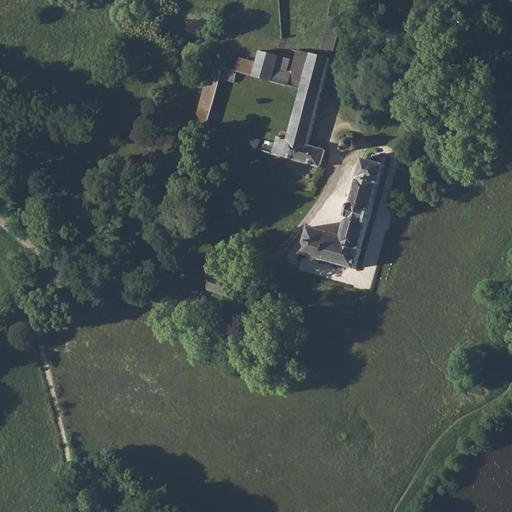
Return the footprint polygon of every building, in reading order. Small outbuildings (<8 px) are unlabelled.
[(330,16),(321,48),(333,51),(342,20),(330,16)] [(235,70),(235,71),(236,73),(300,90),(288,133),(286,141),(301,147),(297,162),(319,168),(324,151),(308,145),(330,60),(309,54),(308,56),(296,52),(290,72),(286,71),(274,68),(277,57),(259,52),(256,63),(238,59),(235,70)] [(195,121),(206,125),(208,119),(215,121),(217,113),(211,110),(220,79),(233,83),(236,73),(235,71),(235,70),(223,67),(222,72),(210,69),(195,121)] [(264,145),(262,151),(297,162),(301,147),(286,141),(288,133),(284,131),(281,132),(278,134),(277,137),(273,148),(264,145)] [(241,136),(238,144),(257,150),(259,142),(241,136)] [(343,142),(343,148),(344,151),(345,151),(347,152),(351,151),(353,151),(355,149),(356,147),(357,145),(356,142),(355,140),(354,138),(351,137),(348,137),(346,138),(344,140),(343,142)] [(309,227),(302,254),(356,269),(361,251),(360,248),(366,228),(369,225),(372,211),(372,209),(375,197),(378,194),(385,167),(384,165),(386,159),(374,156),(372,162),(364,160),(358,177),(358,181),(347,220),(347,223),(343,237),(324,231),(309,227)] [(213,274),(207,288),(226,295),(231,281),(213,274)]
